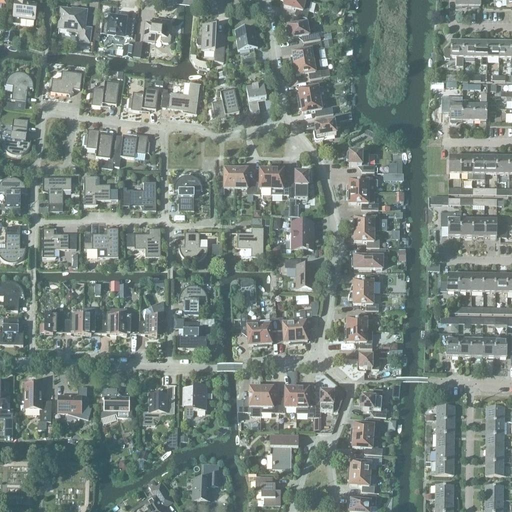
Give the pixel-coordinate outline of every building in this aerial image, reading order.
[(14,18),(13,25),(33,28),(34,21),(35,19),(38,19),(39,12),(36,12),(36,6),(30,5),(30,0),(16,0),(16,3),(15,3),(13,18),(14,18)] [(311,3),(298,0),(283,0),(282,3),(285,4),(283,8),(296,11),(294,17),(307,20),(311,3)] [(468,8),(467,0),(455,0),(455,8),(468,8)] [(467,0),(468,8),(480,9),(480,0),(467,0)] [(511,0),(493,0),(493,2),(506,2),(506,9),(511,8),(511,0)] [(59,30),(67,31),(68,32),(80,34),(79,43),(89,44),(91,30),(84,29),(86,12),(76,11),(76,13),(61,11),(59,30)] [(134,25),(126,23),(126,21),(110,19),(109,22),(102,21),(100,36),(113,38),(115,40),(117,41),(119,42),(121,41),(123,39),(132,40),(134,25)] [(161,39),(161,42),(163,45),(168,46),(171,44),(171,39),(169,36),(167,36),(169,23),(152,21),(152,24),(145,24),(143,43),(155,45),(155,38),(161,39)] [(306,25),(287,28),(288,30),(285,30),(287,39),(289,39),(289,41),(302,38),(303,45),(320,42),(319,35),(314,36),(312,23),(306,23),(306,25)] [(196,46),(198,48),(203,48),(202,53),(214,53),(214,65),(223,65),(224,37),(216,36),(216,27),(204,27),(203,40),(198,40),(196,41),(196,46)] [(234,33),(238,53),(249,51),(257,50),(254,29),(234,33)] [(290,60),(291,67),(319,62),(317,51),(322,50),(321,44),(303,47),(304,53),(292,55),(293,60),(290,60)] [(463,60),(463,44),(451,44),(451,51),(444,51),(444,59),(445,61),(449,61),(451,59),(457,59),(457,67),(462,67),(463,60)] [(475,60),(475,44),(463,44),(463,60),(475,60)] [(487,44),(475,44),(475,60),(481,60),(481,67),(487,67),(487,60),(487,44)] [(487,60),(499,60),(499,44),(487,44),(487,60)] [(499,60),(511,60),(511,45),(499,44),(499,60)] [(132,61),(133,47),(124,46),(122,60),(132,61)] [(242,62),(243,69),(256,67),(255,60),(242,62)] [(324,61),(319,62),(291,67),(293,73),(295,73),(296,78),(308,76),(309,82),(330,78),(328,72),(321,73),(320,70),(325,69),(324,61)] [(69,97),(70,98),(74,95),(73,94),(73,91),(80,92),(82,76),(62,73),(61,82),(52,81),(50,95),(69,97)] [(4,89),(5,89),(5,87),(13,88),(11,102),(25,104),(25,105),(26,105),(28,90),(33,91),(32,92),(33,92),(33,91),(33,90),(34,89),(33,87),(33,86),(33,85),(33,84),(32,82),(31,81),(31,80),(30,79),(29,78),(28,78),(27,77),(26,76),(25,76),(24,75),(23,75),(21,74),(20,74),(19,74),(18,74),(16,74),(15,75),(14,75),(13,76),(12,76),(11,77),(10,78),(9,78),(8,79),(7,80),(6,81),(6,83),(5,84),(5,85),(5,86),(4,87),(4,89)] [(297,97),(298,104),(320,100),(318,89),(323,88),(322,82),(310,84),(311,90),(298,92),(299,97),(297,97)] [(91,108),(102,109),(103,106),(116,108),(119,85),(105,84),(104,91),(93,90),(93,95),(90,95),(88,106),(91,106),(91,108)] [(201,87),(184,85),(182,97),(170,95),(168,111),(184,113),(183,116),(197,118),(197,117),(196,117),(200,88),(201,87)] [(259,115),(257,103),(266,101),(264,87),(246,90),(249,110),(251,112),(252,113),(254,114),(256,115),(258,115),(259,115)] [(131,112),(142,114),(142,111),(156,112),(158,92),(144,90),(143,96),(133,95),(132,100),(129,100),(128,110),(131,111),(131,112)] [(220,94),(222,103),(212,105),(213,111),(210,111),(212,122),(215,121),(216,123),(226,120),(226,117),(239,114),(234,91),(220,94)] [(168,109),(170,96),(162,95),(161,108),(168,109)] [(480,97),(480,107),(474,107),(474,123),(486,123),(486,97),(480,97)] [(320,100),(298,104),(299,111),(301,110),(302,115),(315,113),(316,119),(333,116),(332,110),(321,111),(320,100)] [(450,102),(443,102),(443,112),(450,112),(449,123),(450,123),(450,124),(451,126),(456,126),(457,125),(457,123),(462,123),(462,103),(457,103),(457,107),(450,107),(450,102)] [(468,103),(462,103),(462,123),(474,123),(474,107),(468,107),(468,103)] [(315,134),(313,134),(314,140),(315,142),(316,143),(317,143),(324,142),(323,139),(336,137),(335,130),(340,129),(339,124),(346,123),(345,116),(338,117),(326,120),(327,126),(314,128),(315,134)] [(2,140),(2,141),(2,142),(2,144),(2,145),(2,146),(2,147),(3,149),(3,150),(4,151),(4,152),(5,153),(6,154),(7,155),(8,155),(9,156),(11,157),(13,157),(14,158),(15,158),(16,158),(18,158),(19,158),(20,157),(21,157),(23,157),(24,156),(25,155),(26,154),(27,154),(27,153),(28,152),(29,151),(30,149),(30,148),(30,147),(31,146),(31,145),(31,143),(30,143),(30,145),(25,144),(28,122),(27,122),(27,123),(13,122),(11,139),(3,138),(2,140)] [(108,161),(110,161),(110,157),(113,138),(99,136),(99,133),(88,132),(88,138),(85,137),(83,148),(86,148),(86,150),(96,152),(95,160),(108,161)] [(116,144),(114,165),(119,166),(120,159),(134,161),(135,156),(145,157),(146,155),(149,155),(150,145),(147,145),(148,139),(137,138),(136,141),(123,139),(122,144),(116,144)] [(369,156),(356,156),(356,153),(349,153),(348,153),(347,154),(347,156),(347,162),(349,162),(349,168),(362,168),(362,175),(374,175),(374,168),(369,168),(369,156)] [(105,164),(104,171),(112,172),(114,157),(110,157),(110,161),(108,161),(108,165),(105,164)] [(461,159),(449,159),(449,176),(461,176),(461,159)] [(473,159),(461,159),(461,176),(467,176),(467,181),(473,181),(473,176),(473,159)] [(485,176),(485,159),(473,159),(473,176),(485,176)] [(497,177),(497,159),(485,159),(485,176),(497,177)] [(509,177),(509,160),(497,159),(497,177),(509,177)] [(225,191),(236,191),(236,169),(229,169),(229,171),(224,171),(224,184),(218,184),(218,196),(224,197),(225,191)] [(247,197),(253,197),(253,184),(247,184),(248,172),(243,171),(243,169),(236,169),(236,191),(247,191),(247,197)] [(260,191),(271,191),(271,169),(265,169),(265,172),(260,172),(260,184),(253,184),(253,197),(260,197),(260,191)] [(282,170),(271,169),(271,191),(271,197),(289,197),(289,189),(289,185),(283,185),(283,172),(282,172),(282,170)] [(289,197),(289,201),(296,201),(308,202),(308,183),(310,183),(310,177),(310,175),(309,174),(308,174),(301,174),(301,176),(295,176),(295,189),(289,189),(289,197)] [(346,188),(346,194),(368,195),(374,195),(377,195),(377,183),(374,183),(374,177),(362,177),(361,183),(349,183),(349,188),(346,188)] [(178,192),(178,215),(179,215),(179,214),(194,214),(194,193),(201,193),(201,194),(202,194),(202,193),(202,192),(202,190),(202,189),(201,188),(201,187),(200,186),(200,185),(199,184),(198,183),(197,182),(196,181),(195,180),(194,179),(193,179),(192,179),(191,178),(189,178),(188,178),(187,178),(186,178),(184,178),(183,178),(182,179),(181,179),(180,180),(179,181),(178,182),(177,182),(176,183),(175,184),(175,186),(174,187),(174,188),(173,189),(173,190),(173,192),(173,193),(173,194),(174,194),(174,192),(178,192)] [(96,203),(111,203),(111,202),(110,202),(110,188),(96,188),(96,179),(84,179),(84,208),(96,208),(96,203)] [(0,194),(5,195),(5,209),(19,209),(19,210),(20,210),(20,195),(25,195),(25,196),(26,195),(26,194),(25,192),(25,191),(25,190),(24,189),(24,188),(23,187),(23,186),(22,185),(21,184),(20,183),(19,182),(18,181),(17,181),(15,181),(14,180),(13,180),(12,180),(10,180),(9,180),(8,180),(7,181),(5,181),(4,182),(3,182),(2,183),(1,184),(0,185),(0,184),(0,194)] [(71,180),(42,180),(42,193),(48,193),(48,208),(48,215),(63,215),(63,207),(63,193),(71,192),(71,180)] [(144,193),(129,193),(127,193),(127,190),(122,190),(122,208),(121,208),(121,209),(144,208),(144,214),(156,214),(156,185),(144,185),(144,193)] [(368,195),(346,194),(346,201),(348,201),(348,206),(361,206),(361,212),(378,213),(378,206),(374,206),(374,195),(368,195)] [(441,199),(431,199),(430,207),(441,207),(441,199)] [(350,232),(374,233),(379,233),(380,215),(367,215),(367,221),(354,221),(354,226),(349,225),(350,232)] [(460,215),(441,215),(441,229),(448,229),(448,239),(460,239),(460,222),(460,215)] [(460,239),(472,239),(472,222),(460,222),(460,239)] [(484,222),(472,222),(472,239),(484,239),(484,222)] [(484,222),(484,239),(496,239),(497,222),(484,222)] [(306,252),(312,252),(312,238),(313,238),(314,230),(313,230),(313,224),(291,224),(291,235),(292,235),(292,252),(306,252)] [(0,260),(0,261),(1,262),(2,263),(3,263),(5,264),(6,264),(7,265),(8,265),(9,265),(11,266),(12,266),(13,265),(14,265),(16,265),(17,264),(18,264),(19,263),(20,263),(21,262),(22,261),(23,260),(23,259),(24,258),(25,257),(25,255),(25,254),(26,253),(26,252),(26,250),(26,249),(25,249),(25,251),(20,251),(20,229),(20,230),(6,230),(6,237),(5,237),(5,251),(0,250),(0,260)] [(54,260),(54,252),(76,252),(76,237),(54,237),(54,231),(42,231),(42,260),(54,260)] [(106,237),(84,237),(84,252),(97,252),(97,260),(118,260),(118,231),(106,231),(106,237)] [(148,231),(148,237),(126,237),(127,237),(127,250),(134,250),(134,252),(145,252),(145,260),(161,260),(161,231),(148,231)] [(251,260),(263,260),(263,231),(251,231),(251,236),(236,236),(236,237),(237,237),(237,251),(251,251),(251,260)] [(374,233),(350,232),(352,239),(354,239),(354,244),(367,244),(367,250),(379,251),(379,241),(377,239),(374,239),(374,233)] [(179,248),(179,249),(179,251),(179,252),(179,254),(180,255),(180,256),(181,258),(182,259),(183,260),(184,261),(185,262),(186,263),(187,263),(189,264),(190,264),(192,264),(193,264),(195,264),(196,264),(197,264),(199,263),(200,263),(201,262),(202,261),(204,260),(204,259),(205,258),(206,257),(207,255),(207,254),(207,252),(208,251),(208,250),(208,248),(208,243),(199,243),(199,236),(211,236),(184,235),(184,250),(179,250),(179,248)] [(382,259),(385,259),(385,253),(367,252),(367,259),(354,258),(354,260),(351,260),(351,269),(354,269),(354,271),(382,271),(382,259)] [(312,268),(301,268),(301,262),(285,262),(285,270),(298,270),(297,291),(313,291),(313,285),(312,285),(312,269),(312,268)] [(351,288),(350,295),(373,295),(373,284),(379,284),(379,278),(366,277),(366,284),(353,283),(353,288),(351,288)] [(447,294),(459,294),(459,277),(447,277),(447,294)] [(459,294),(471,294),(471,277),(459,277),(459,294)] [(471,294),(483,294),(483,277),(471,277),(471,294)] [(483,294),(495,295),(495,277),(483,277),(483,294)] [(495,295),(507,295),(507,278),(495,277),(495,295)] [(3,313),(18,313),(19,299),(24,299),(23,301),(24,301),(24,300),(24,299),(24,297),(24,296),(24,295),(23,294),(23,292),(22,291),(21,290),(21,289),(20,288),(19,288),(18,287),(17,286),(16,286),(14,285),(13,285),(12,285),(11,284),(9,284),(8,284),(7,285),(6,285),(3,286),(2,286),(1,287),(0,288),(0,298),(4,299),(3,313)] [(207,305),(207,303),(207,302),(207,301),(207,299),(207,298),(206,297),(206,296),(205,295),(204,294),(204,293),(203,292),(202,291),(201,290),(200,290),(199,289),(197,289),(196,288),(195,288),(194,288),(192,288),(191,288),(190,288),(189,289),(188,289),(186,289),(185,290),(184,291),(183,292),(182,292),(181,293),(181,294),(180,295),(180,297),(179,298),(179,299),(178,300),(178,301),(178,303),(178,304),(179,304),(179,302),(184,302),(184,317),(199,317),(199,303),(207,303),(207,305)] [(373,295),(350,295),(348,302),(353,302),(353,307),(366,307),(366,313),(378,313),(378,307),(373,306),(373,295)] [(148,339),(157,339),(157,337),(161,337),(161,329),(157,329),(157,325),(161,325),(161,323),(163,323),(164,304),(151,309),(155,319),(145,319),(145,324),(139,324),(139,337),(148,337),(148,339)] [(44,337),(53,337),(53,335),(62,336),(63,312),(51,311),(51,317),(44,317),(44,327),(40,327),(40,335),(44,335),(44,337)] [(110,338),(118,338),(119,311),(111,311),(110,314),(107,314),(107,323),(101,323),(100,336),(110,336),(110,338)] [(126,311),(119,311),(118,338),(127,339),(127,337),(136,337),(137,321),(130,320),(130,315),(126,315),(126,311)] [(293,314),(294,325),(296,347),(302,346),(302,344),(307,344),(306,331),(312,330),(312,318),(311,313),(293,314)] [(344,326),(344,333),(366,333),(367,322),(372,322),(372,315),(360,315),(360,321),(347,321),(347,326),(344,326)] [(74,338),(83,338),(83,318),(71,317),(71,322),(65,322),(65,336),(74,336),(74,338)] [(91,336),(100,336),(101,323),(95,323),(95,318),(83,318),(83,338),(91,338),(91,336)] [(260,349),(259,327),(258,322),(247,323),(247,318),(240,318),(241,336),(247,335),(248,348),(253,348),(254,350),(260,349)] [(270,327),(259,327),(260,349),(267,349),(267,347),(272,346),(271,333),(277,333),(276,320),(269,321),(270,327)] [(283,320),(276,320),(277,333),(283,333),(284,345),(289,345),(289,347),(296,347),(294,325),(283,326),(283,320)] [(0,347),(23,348),(23,336),(18,336),(18,322),(3,321),(3,335),(0,335),(0,347)] [(177,351),(206,351),(207,339),(198,339),(198,325),(183,325),(183,339),(178,339),(177,351)] [(366,333),(344,333),(344,340),(347,340),(347,345),(359,345),(359,351),(372,351),(372,333),(366,333)] [(451,337),(446,337),(440,337),(440,350),(446,350),(446,359),(458,359),(458,342),(451,342),(451,337)] [(458,337),(458,342),(458,359),(470,359),(470,342),(463,342),(463,337),(458,337)] [(482,337),(470,337),(470,342),(470,359),(482,359),(482,342),(482,337)] [(507,343),(500,342),(500,337),(495,337),(494,342),(494,359),(507,360),(507,343)] [(494,342),(482,342),(482,359),(494,359),(494,342)] [(357,372),(357,373),(358,374),(359,374),(366,374),(366,372),(379,372),(379,360),(390,360),(390,353),(372,353),(372,359),(359,359),(359,365),(357,365),(357,372)] [(0,421),(5,422),(5,432),(12,432),(12,412),(9,412),(9,397),(8,397),(8,385),(0,384),(0,421)] [(25,385),(25,395),(22,395),(22,403),(24,403),(24,412),(40,412),(40,424),(51,424),(51,403),(42,403),(42,386),(25,385)] [(261,417),(261,415),(261,387),(254,387),(254,390),(249,389),(249,402),(243,402),(243,415),(251,415),(251,416),(252,417),(261,417)] [(261,415),(278,415),(279,403),(273,403),(273,389),(271,389),(271,388),(261,387),(261,415)] [(176,388),(167,388),(167,389),(167,397),(155,397),(155,396),(148,396),(148,402),(149,402),(149,415),(143,415),(143,428),(154,428),(153,422),(174,417),(174,389),(176,389),(176,388)] [(186,408),(185,421),(189,421),(190,420),(192,420),(192,419),(193,417),(193,416),(193,413),(206,413),(206,401),(207,401),(207,395),(206,395),(206,389),(193,388),(193,391),(183,391),(183,408),(186,408)] [(285,410),(296,410),(297,388),(290,388),(290,390),(285,390),(285,403),(279,403),(278,415),(285,416),(285,410)] [(297,388),(296,410),(296,416),(307,416),(307,420),(314,420),(314,416),(314,407),(314,403),(308,403),(308,391),(303,391),(304,388),(297,388)] [(77,419),(88,422),(91,411),(89,410),(86,399),(87,390),(78,390),(78,399),(58,398),(58,416),(78,416),(77,419)] [(117,391),(102,391),(102,400),(104,400),(104,409),(101,409),(101,421),(116,416),(117,420),(132,421),(132,409),(129,409),(129,400),(117,399),(117,391)] [(381,408),(382,393),(369,392),(369,398),(362,397),(361,397),(360,398),(360,400),(359,406),(361,406),(361,412),(374,413),(373,419),(386,420),(387,409),(381,408)] [(321,414),(337,415),(342,402),(341,401),(335,401),(336,395),(335,394),(334,393),(333,393),(326,393),(326,395),(320,395),(320,408),(314,407),(314,416),(314,420),(321,420),(321,414)] [(437,409),(436,423),(454,423),(454,409),(437,409)] [(486,409),(486,423),(504,423),(504,410),(486,409)] [(351,431),(351,438),(373,439),(379,440),(380,429),(379,429),(380,422),(367,421),(367,427),(354,426),(354,431),(351,431)] [(436,423),(436,436),(454,436),(454,423),(436,423)] [(486,423),(486,437),(503,437),(504,423),(486,423)] [(436,436),(436,450),(454,450),(454,436),(436,436)] [(176,437),(167,437),(167,449),(176,450),(176,437)] [(486,437),(486,450),(503,451),(503,437),(486,437)] [(273,457),(273,472),(291,472),(291,450),(298,450),(298,438),(270,438),(270,457),(273,457)] [(373,439),(351,438),(350,444),(352,444),(352,449),(365,450),(364,457),(382,458),(382,451),(377,451),(378,446),(372,445),(373,439)] [(436,450),(436,463),(453,464),(454,450),(436,450)] [(486,450),(485,464),(503,464),(503,451),(486,450)] [(149,456),(141,453),(139,460),(146,463),(149,456)] [(348,469),(348,475),(370,477),(370,471),(376,471),(377,460),(364,459),(364,465),(351,464),(351,469),(348,469)] [(124,463),(120,464),(119,467),(120,470),(123,472),(127,471),(128,468),(127,464),(124,463)] [(453,464),(436,463),(436,477),(453,477),(453,464)] [(503,464),(485,464),(485,478),(503,478),(503,464)] [(210,482),(193,481),(192,503),(200,503),(200,505),(207,505),(207,503),(209,504),(210,488),(217,488),(218,468),(204,467),(204,476),(210,476),(210,482)] [(362,488),(361,494),(374,495),(375,489),(369,488),(370,477),(348,475),(347,482),(350,482),(349,487),(362,488)] [(256,494),(261,494),(261,501),(264,501),(264,508),(280,508),(280,494),(275,494),(275,487),(272,487),(272,480),(256,480),(256,494)] [(435,487),(435,501),(453,501),(453,487),(435,487)] [(165,511),(164,509),(171,504),(160,488),(152,493),(156,498),(134,511),(133,511),(165,511)] [(485,488),(485,502),(503,502),(503,488),(485,488)] [(363,503),(350,502),(350,504),(348,503),(347,511),(376,511),(377,509),(375,509),(376,498),(364,497),(363,503)] [(435,501),(435,511),(452,511),(453,501),(435,501)] [(485,502),(484,511),(502,511),(503,502),(485,502)]
